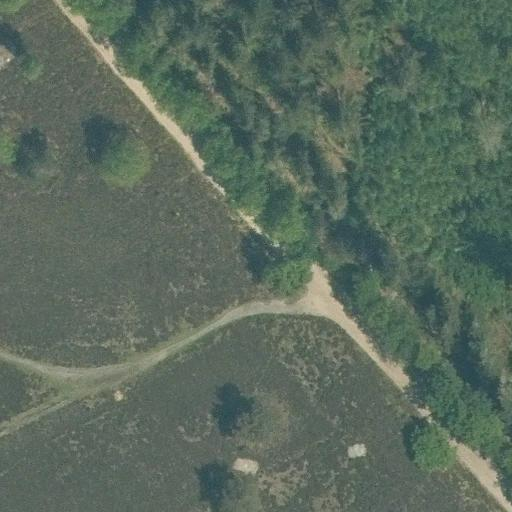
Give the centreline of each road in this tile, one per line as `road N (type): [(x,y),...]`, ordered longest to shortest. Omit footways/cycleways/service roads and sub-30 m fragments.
road 1 (track): [(72,0),(337,308)]
road 2 (track): [(337,308),(511,509)]
